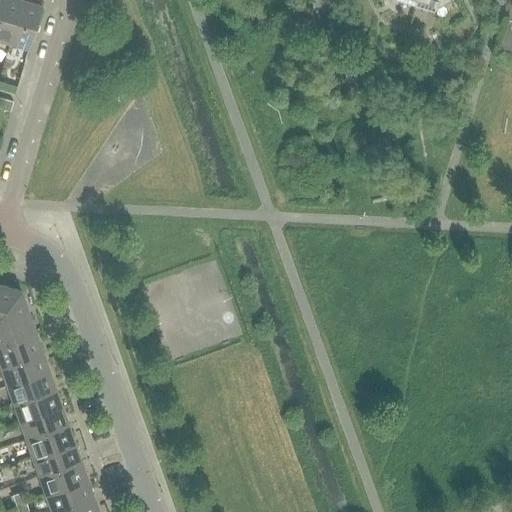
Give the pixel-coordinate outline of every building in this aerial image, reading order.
[(22,0),(2,0),(0,8),(0,40),(9,43),(23,0),(22,0)] [(42,6),(23,0),(9,43),(29,49),(42,6)] [(396,0),(396,2),(435,12),(436,6),(447,0),(396,0)] [(300,28),(309,32),(312,23),(303,19),(300,28)] [(511,54),(511,21),(507,20),(498,50),(511,54)] [(0,109),(9,112),(10,112),(13,103),(3,100),(0,109)] [(0,312),(21,291),(0,284),(0,312)] [(0,347),(36,334),(21,291),(0,312),(0,347)] [(0,367),(43,352),(36,334),(0,347),(0,367)] [(49,371),(43,352),(0,367),(0,368),(6,386),(49,371)] [(55,389),(49,371),(6,386),(13,404),(55,389)] [(62,407),(55,389),(13,404),(19,422),(62,407)] [(68,425),(62,407),(19,422),(25,440),(68,425)] [(75,443),(68,425),(25,440),(32,458),(75,443)] [(81,462),(75,443),(32,458),(38,477),(81,462)] [(87,480),(81,462),(38,477),(45,495),(87,480)] [(53,511),(94,498),(87,480),(45,495),(50,511),(53,511)] [(15,506),(24,502),(20,493),(11,496),(15,506)] [(98,511),(94,498),(53,511),(98,511)] [(24,502),(15,506),(17,511),(27,511),(28,511),(24,502)]
